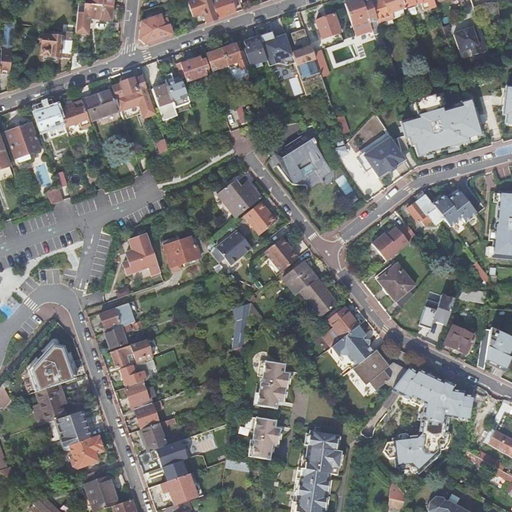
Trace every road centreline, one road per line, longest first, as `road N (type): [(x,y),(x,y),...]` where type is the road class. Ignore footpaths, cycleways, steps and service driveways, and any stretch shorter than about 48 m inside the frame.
road 1 (residential): [(325,253),(384,330),(511,391)]
road 2 (residential): [(74,307),(147,511)]
road 3 (residential): [(511,155),(417,182),(325,253)]
road 4 (residential): [(126,61),(303,0)]
road 5 (residential): [(325,253),(241,148)]
road 6 (residential): [(0,105),(126,61)]
